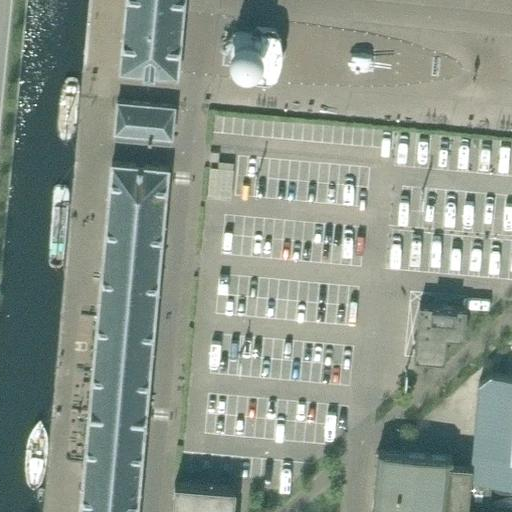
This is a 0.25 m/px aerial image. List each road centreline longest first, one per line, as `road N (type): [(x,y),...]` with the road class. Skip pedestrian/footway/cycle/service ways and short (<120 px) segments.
road 1 (unclassified): [(110,0),(64,511)]
road 2 (unclassified): [(159,511),(205,0)]
road 3 (unclassified): [(356,511),(385,160)]
road 4 (unknown): [(511,28),(261,0)]
